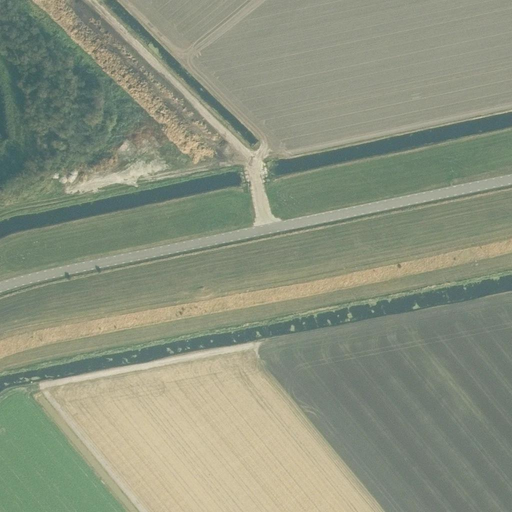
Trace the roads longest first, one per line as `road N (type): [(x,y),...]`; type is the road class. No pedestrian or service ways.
road 1 (unclassified): [(0,289),(511,178)]
road 2 (track): [(87,0),(247,156),(257,190)]
